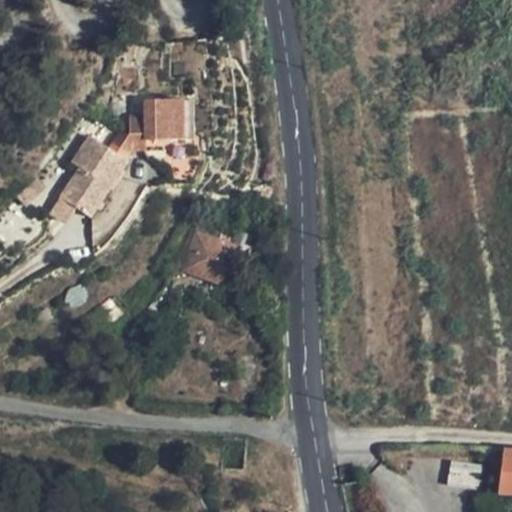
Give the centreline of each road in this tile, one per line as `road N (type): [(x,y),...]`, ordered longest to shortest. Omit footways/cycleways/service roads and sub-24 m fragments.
road 1 (unknown): [(0,414),(193,434),(314,465),(511,446)]
road 2 (secondary): [(275,0),(299,187),(305,380),(323,511)]
road 3 (unknown): [(121,189),(0,298)]
